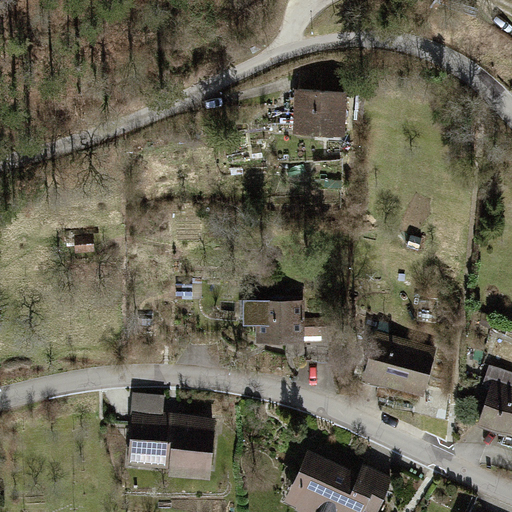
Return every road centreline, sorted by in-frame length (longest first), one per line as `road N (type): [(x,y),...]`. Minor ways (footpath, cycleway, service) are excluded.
road 1 (residential): [(511,493),(305,400),(218,378),(118,372),(0,396)]
road 2 (residential): [(0,160),(302,49),(390,42),(475,72)]
